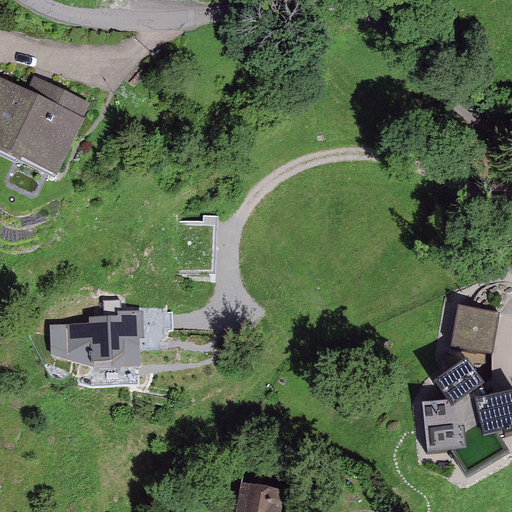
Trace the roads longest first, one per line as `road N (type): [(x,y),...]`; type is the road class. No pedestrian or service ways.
road 1 (residential): [(295,0),(142,24),(65,15),(27,0)]
road 2 (residential): [(511,128),(461,103),(399,28),(342,0)]
